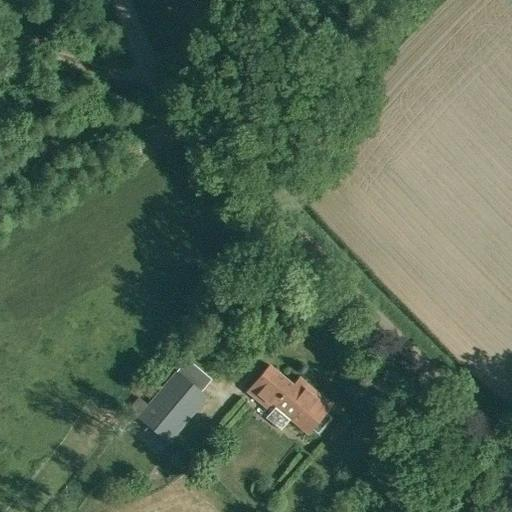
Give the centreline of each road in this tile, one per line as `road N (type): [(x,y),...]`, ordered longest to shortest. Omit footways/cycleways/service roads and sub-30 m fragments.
road 1 (unclassified): [(511,452),(453,401),(181,111),(122,0)]
road 2 (track): [(181,111),(158,128),(110,123),(0,167)]
road 3 (track): [(0,42),(162,88)]
